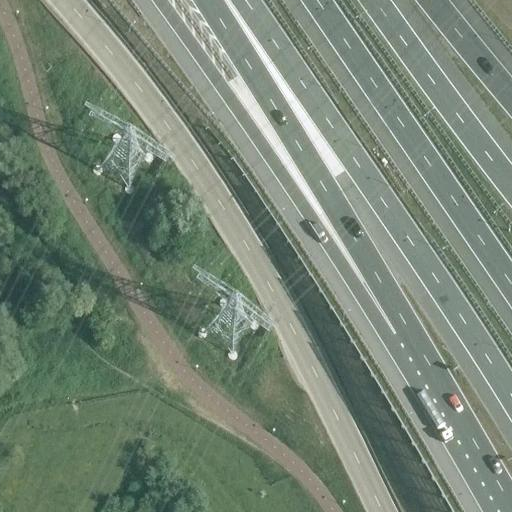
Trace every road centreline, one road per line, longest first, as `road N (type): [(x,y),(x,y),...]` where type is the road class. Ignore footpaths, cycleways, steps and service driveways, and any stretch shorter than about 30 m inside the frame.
road 1 (motorway): [(215,0),(356,163),(511,397)]
road 2 (motorway): [(159,0),(405,327)]
road 3 (motorway): [(205,0),(405,327)]
road 4 (motorway): [(315,0),(511,292)]
road 5 (motorway): [(511,184),(374,0)]
road 6 (motorway): [(405,327),(511,509)]
road 7 (motorway): [(511,99),(430,0)]
